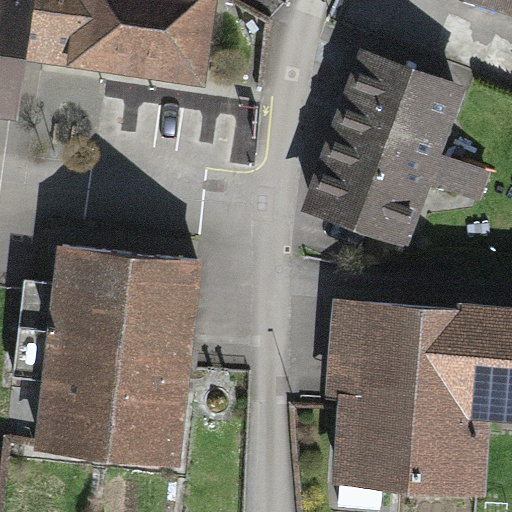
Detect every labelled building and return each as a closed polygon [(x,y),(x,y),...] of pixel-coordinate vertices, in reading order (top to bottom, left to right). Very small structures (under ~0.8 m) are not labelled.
[(0,0),(0,122),(19,125),(26,59),(32,0),(0,0)] [(219,0),(32,0),(26,59),(126,77),(207,89),(219,0)] [(511,0),(481,0),(511,9),(511,0)] [(341,134),(314,210),(408,243),(429,183),(475,199),(485,172),(439,155),(462,93),(368,60),(341,134)] [(193,261),(69,254),(58,451),(182,458),(187,371),(193,261)] [(511,320),(341,311),(336,400),(331,487),(483,496),(487,421),(511,422),(511,320)]
